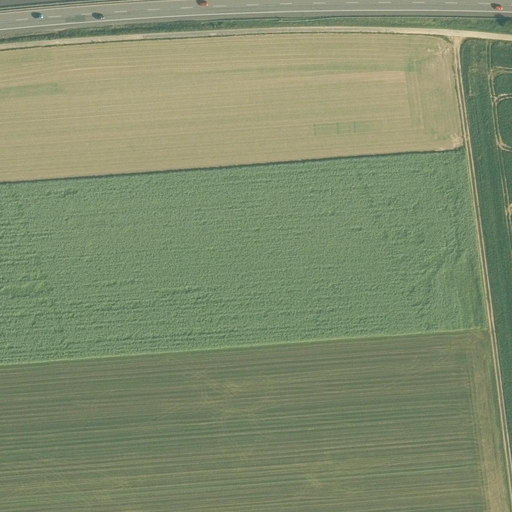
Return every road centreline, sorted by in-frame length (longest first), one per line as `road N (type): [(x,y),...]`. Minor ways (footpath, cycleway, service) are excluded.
road 1 (track): [(511,38),(302,30),(0,47)]
road 2 (motorway): [(0,23),(231,6),(511,5)]
road 3 (track): [(511,485),(454,32)]
